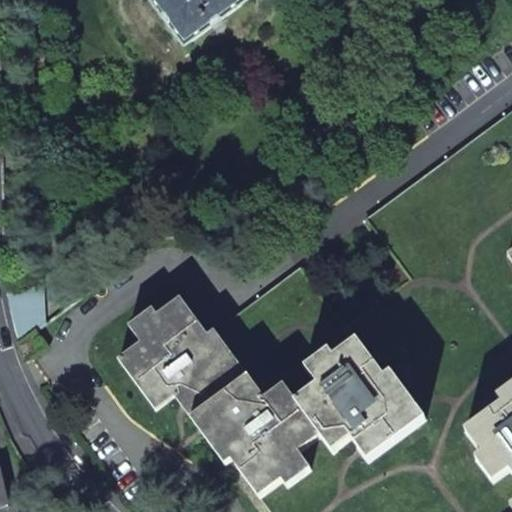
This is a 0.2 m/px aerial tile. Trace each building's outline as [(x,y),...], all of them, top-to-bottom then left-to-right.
[(151,0),(186,47),(247,2),(245,0),(151,0)] [(260,500),(268,511),(511,511),(511,509),(510,507),(511,506),(511,474),(511,473),(494,486),(476,462),(483,456),(465,434),(503,407),(498,399),(511,388),(511,262),(508,257),(511,254),(511,114),(367,222),(412,283),(345,331),(301,270),(215,333),(249,379),(266,402),(285,388),(297,404),(319,388),(306,371),(330,354),(335,360),(358,343),(386,380),(392,375),(427,422),(369,464),(353,442),(333,456),(321,439),(299,455),(312,472),(288,490),(283,483),(260,500)] [(39,287),(7,291),(8,295),(11,316),(13,323),(13,325),(15,328),(16,335),(18,341),(18,343),(20,345),(36,332),(37,333),(46,326),(39,287)] [(118,363),(156,413),(176,400),(192,421),(249,379),(215,333),(209,338),(181,301),(158,317),(154,311),(129,329),(142,345),(118,363)] [(36,332),(20,345),(26,364),(32,360),(48,348),(37,333),(36,332)] [(321,439),(333,456),(353,442),(369,464),(427,422),(392,375),(386,380),(358,343),(335,360),(330,354),(306,371),(319,388),(297,404),(321,439)] [(233,463),(260,500),(283,483),(288,490),(312,472),(299,455),(321,439),(297,404),(285,388),(266,402),(249,379),(192,421),(226,468),(233,463)] [(511,473),(511,474),(511,388),(498,399),(503,407),(465,434),(483,456),(476,462),(494,486),(511,473)] [(0,511),(18,511),(18,508),(10,509),(1,471),(0,471),(0,511)]
